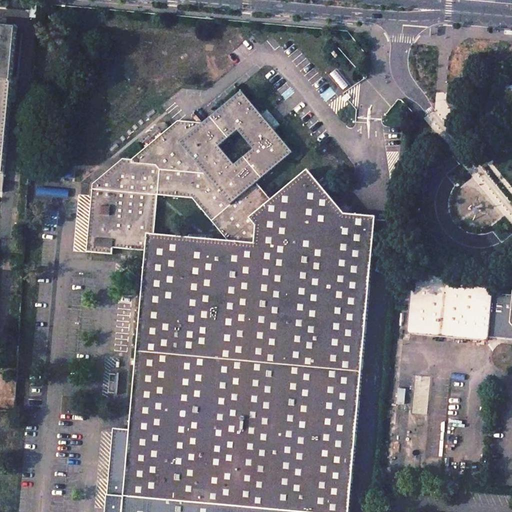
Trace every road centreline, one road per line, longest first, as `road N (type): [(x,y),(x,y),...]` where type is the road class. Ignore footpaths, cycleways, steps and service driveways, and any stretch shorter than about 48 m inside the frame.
road 1 (unclassified): [(511,213),(401,71),(403,17)]
road 2 (tertiary): [(223,0),(403,17)]
